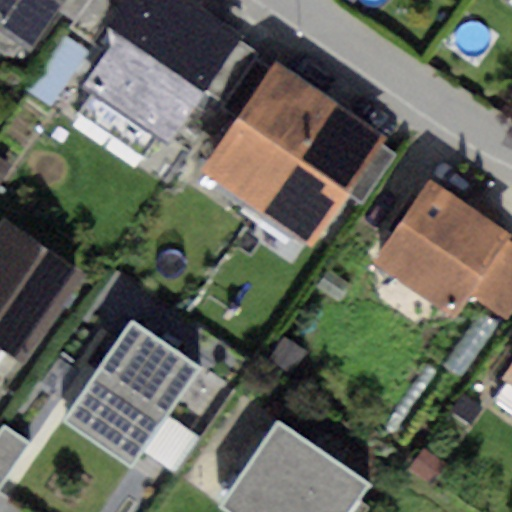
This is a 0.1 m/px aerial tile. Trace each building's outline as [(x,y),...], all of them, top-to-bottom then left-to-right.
[(0,0),(0,27),(29,48),(56,10),(62,0),(0,0)] [(62,0),(56,10),(75,23),(90,0),(62,0)] [(119,30),(138,0),(90,0),(75,23),(71,30),(92,44),(106,22),(119,30)] [(138,0),(119,30),(80,88),(165,144),(201,90),(235,39),(238,35),(185,0),(138,0)] [(255,53),(235,39),(201,90),(221,104),(255,53)] [(258,207),(330,100),(275,63),(203,171),(258,207)] [(382,135),(330,100),(258,207),(311,242),(346,189),(376,143),(382,135)] [(394,155),(376,143),(346,189),(363,201),(394,155)] [(0,160),(0,183),(10,168),(0,160)] [(511,235),(428,181),(371,267),(454,321),(471,296),(508,240),(511,235)] [(5,222),(0,228),(0,342),(27,361),(85,277),(5,222)] [(511,306),(511,242),(508,240),(471,296),(505,318),(511,306)] [(200,366),(132,321),(63,423),(131,469),(200,366)] [(511,368),(503,383),(511,389),(511,368)] [(352,511),(371,485),(277,421),(217,509),(221,511),(352,511)] [(0,488),(30,445),(3,427),(0,430),(0,488)]
